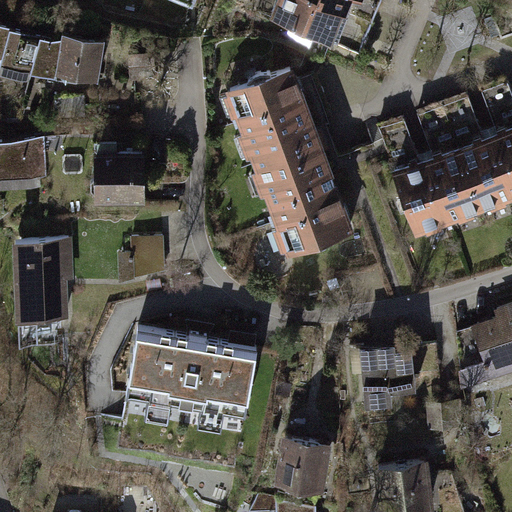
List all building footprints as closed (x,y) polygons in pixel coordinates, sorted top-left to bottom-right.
[(298,0),(292,16),(358,42),(374,0),(298,0)] [(17,30),(0,25),(0,63),(8,66),(17,30)] [(17,30),(8,66),(41,74),(51,38),(17,30)] [(71,37),(70,44),(64,80),(107,87),(114,44),(71,37)] [(70,44),(51,38),(41,74),(64,80),(70,44)] [(300,71),(235,95),(278,215),(294,257),(359,234),(300,71)] [(430,165),(404,175),(426,238),(463,225),(511,207),(511,136),(449,159),(452,169),(444,172),(434,176),(430,165)] [(48,140),(0,142),(0,158),(2,187),(52,182),(48,140)] [(153,146),(106,149),(109,202),(157,199),(156,191),(153,146)] [(133,248),(120,249),(121,279),(168,269),(166,233),(133,236),(133,248)] [(70,244),(23,246),(25,326),(72,325),(70,244)] [(501,319),(477,325),(496,384),(511,377),(511,307),(499,311),(501,319)] [(200,333),(139,323),(126,394),(249,416),(261,344),(200,333)] [(404,350),(370,353),(374,414),(403,413),(403,399),(427,397),(424,351),(404,350)] [(303,431),(279,426),(271,471),(321,480),(327,435),(303,431)] [(411,469),(391,472),(395,511),(441,511),(440,499),(435,467),(411,469)] [(321,480),(271,471),(270,482),(270,511),(311,511),(312,496),(321,480)] [(475,511),(463,487),(440,499),(441,511),(475,511)]
